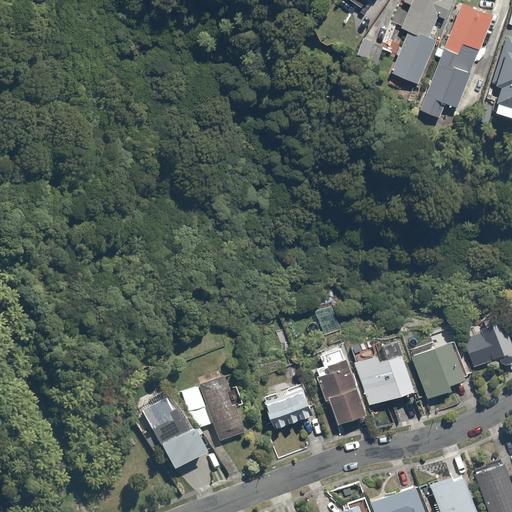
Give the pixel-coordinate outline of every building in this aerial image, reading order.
[(402,0),(408,2),(397,27),(405,30),(387,72),(413,83),(434,36),(429,34),(437,15),(445,18),(452,0),(402,0)] [(418,109),(438,116),(443,103),(454,106),(489,13),(458,1),(418,109)] [(511,34),(508,33),(493,83),(497,84),(492,99),(511,104),(511,34)] [(363,36),(354,53),(364,59),(373,63),(382,47),(363,36)] [(479,330),(460,339),(473,365),(496,354),(499,362),(511,356),(511,355),(495,318),(477,326),(479,330)] [(449,336),(408,352),(424,395),(446,386),(444,381),(463,374),(449,336)] [(325,367),(314,372),(322,395),(326,393),(336,419),(362,409),(337,345),(319,352),(325,367)] [(381,348),(352,358),(367,401),(410,386),(398,352),(384,357),(381,348)] [(221,375),(183,392),(198,426),(208,422),(217,441),(245,429),(221,375)] [(297,382),(260,397),(272,429),(310,415),(297,382)] [(160,388),(133,402),(168,467),(201,450),(185,421),(180,424),(160,388)] [(511,511),(511,487),(501,458),(473,469),(489,511),(511,511)] [(457,470),(427,482),(439,511),(472,511),(474,511),(457,470)] [(422,511),(413,485),(368,500),(372,511),(422,511)] [(338,507),(326,511),(362,511),(363,511),(369,509),(362,493),(337,503),(338,507)]
